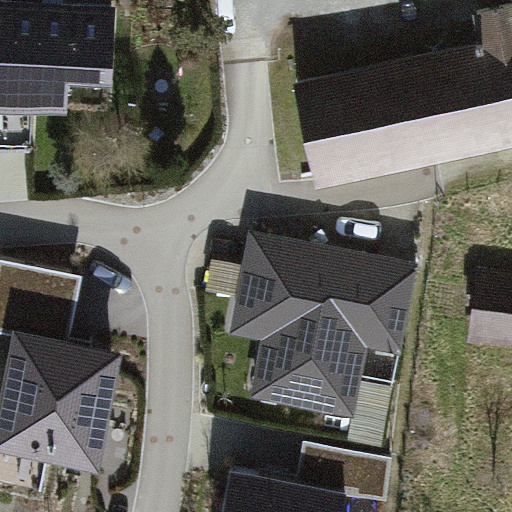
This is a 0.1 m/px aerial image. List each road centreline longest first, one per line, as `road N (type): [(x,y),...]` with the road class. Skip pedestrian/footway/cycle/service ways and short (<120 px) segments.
road 1 (residential): [(171,229),(178,398),(158,511)]
road 2 (residential): [(211,205),(235,182),(249,149),(242,0)]
road 3 (residential): [(211,205),(427,185)]
road 4 (residential): [(0,224),(171,229)]
